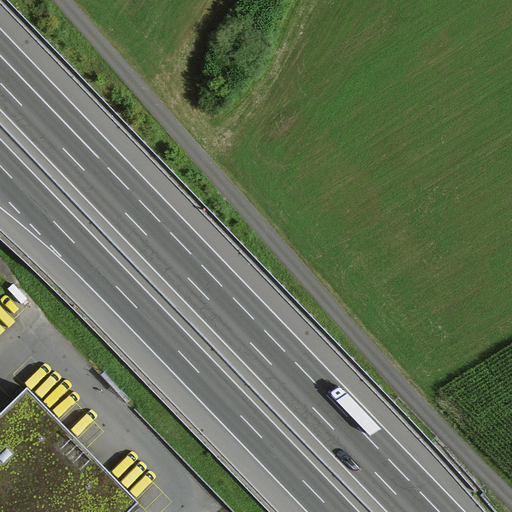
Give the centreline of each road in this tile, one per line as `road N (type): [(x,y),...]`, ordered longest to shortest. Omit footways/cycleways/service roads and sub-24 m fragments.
road 1 (track): [(511,502),(62,0)]
road 2 (motorway): [(0,167),(333,511)]
road 3 (motorway): [(425,511),(98,173)]
road 4 (motorway): [(98,173),(0,45)]
road 5 (motorway): [(98,173),(0,72)]
